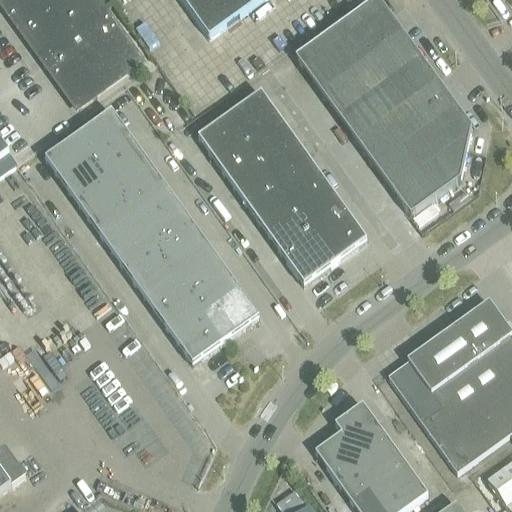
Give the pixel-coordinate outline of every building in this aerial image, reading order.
[(0,0),(0,5),(77,113),(142,66),(94,0),(0,0)] [(177,0),(209,44),(269,0),(177,0)] [(402,37),(378,4),(296,63),(320,97),(402,37)] [(425,70),(402,37),(320,97),(343,129),(425,70)] [(449,102),(425,70),(343,129),(367,161),(449,102)] [(198,144),(304,291),(367,246),(261,99),(198,144)] [(471,133),(449,102),(367,161),(411,222),(460,186),(471,133)] [(45,164),(193,371),(259,323),(112,117),(45,164)] [(0,165),(10,158),(0,144),(0,165)] [(478,464),(511,440),(511,338),(490,307),(407,366),(437,408),(417,423),(457,478),(478,463),(478,464)] [(342,439),(360,464),(388,444),(363,410),(335,430),(342,439)] [(316,458),(333,483),(360,464),(342,439),(316,458)] [(360,464),(378,488),(405,469),(388,444),(360,464)] [(0,499),(12,491),(26,481),(4,452),(0,454),(0,499)] [(333,483),(351,508),(378,488),(360,464),(333,483)] [(405,469),(378,488),(395,511),(412,511),(428,501),(405,469)] [(511,470),(489,487),(506,511),(507,511),(511,509),(511,470)] [(395,511),(378,488),(351,508),(354,511),(395,511)]
